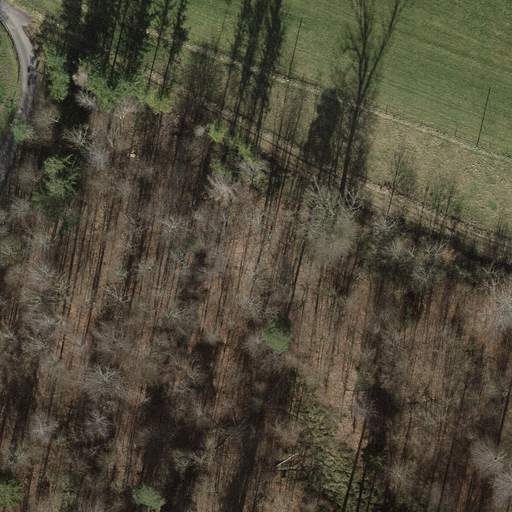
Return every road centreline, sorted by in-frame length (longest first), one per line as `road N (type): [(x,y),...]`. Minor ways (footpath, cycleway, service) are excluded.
road 1 (track): [(0,7),(167,53),(511,174)]
road 2 (track): [(0,155),(24,45),(0,7)]
